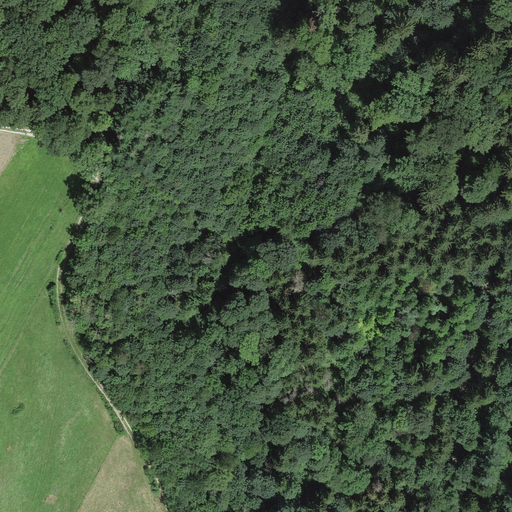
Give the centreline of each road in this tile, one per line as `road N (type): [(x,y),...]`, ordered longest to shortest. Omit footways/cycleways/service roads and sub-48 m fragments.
road 1 (track): [(98,170),(61,266),(62,310),(71,341),(145,458),(168,511)]
road 2 (track): [(511,212),(487,275),(462,381),(454,511)]
road 3 (track): [(98,170),(105,145),(103,0)]
